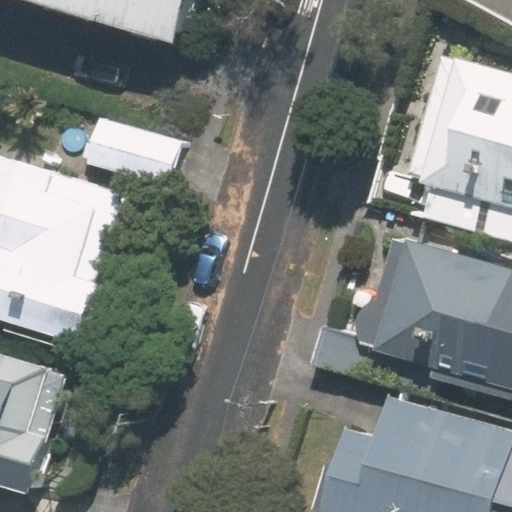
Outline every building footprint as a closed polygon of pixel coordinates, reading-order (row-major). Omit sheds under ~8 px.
[(24,0),(170,43),(182,0),(24,0)] [(511,61),(466,49),(430,174),(448,179),(440,206),(511,227),(511,61)] [(98,118),(85,162),(169,187),(182,143),(98,118)] [(0,312),(114,346),(132,283),(110,276),(136,187),(16,152),(8,176),(0,173),(0,312)] [(511,260),(434,238),(405,338),(341,320),(328,366),(449,401),(459,365),(511,380),(511,260)] [(0,475),(65,495),(102,372),(0,342),(0,475)] [(345,511),(511,511),(511,423),(411,394),(399,434),(371,426),(345,511)]
